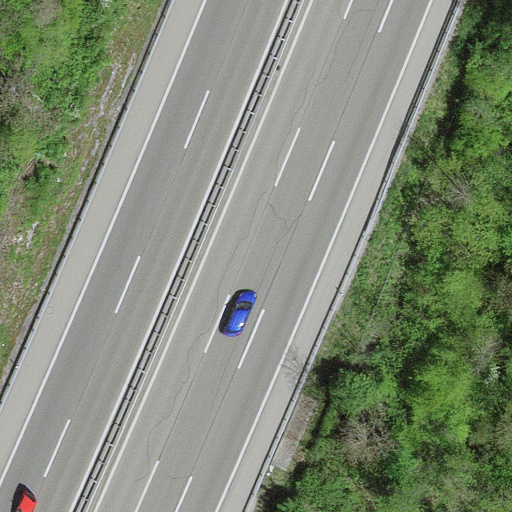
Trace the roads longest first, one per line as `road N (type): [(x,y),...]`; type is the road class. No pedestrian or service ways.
road 1 (motorway): [(245,0),(28,511)]
road 2 (motorway): [(156,511),(371,0)]
